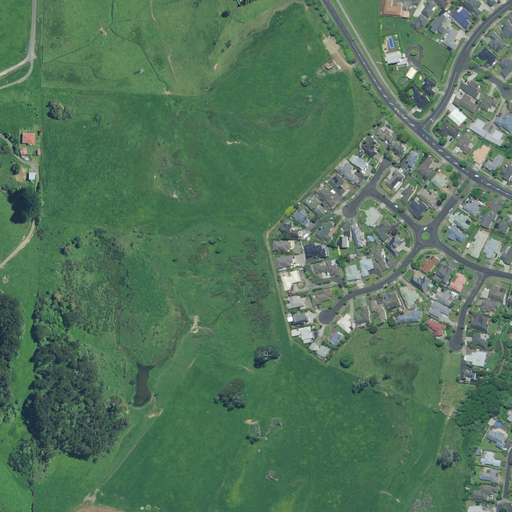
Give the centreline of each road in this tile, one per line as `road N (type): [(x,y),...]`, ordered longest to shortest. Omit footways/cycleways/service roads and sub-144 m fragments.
road 1 (tertiary): [(326,0),(382,92),(419,130)]
road 2 (residential): [(421,242),(391,278),(350,295),(326,317)]
